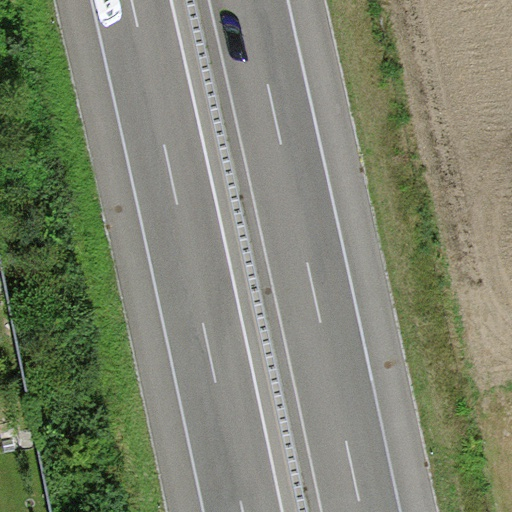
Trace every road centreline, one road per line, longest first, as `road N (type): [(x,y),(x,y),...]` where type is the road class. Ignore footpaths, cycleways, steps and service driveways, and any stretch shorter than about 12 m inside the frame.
road 1 (motorway): [(132,0),(244,511)]
road 2 (motorway): [(360,511),(249,0)]
